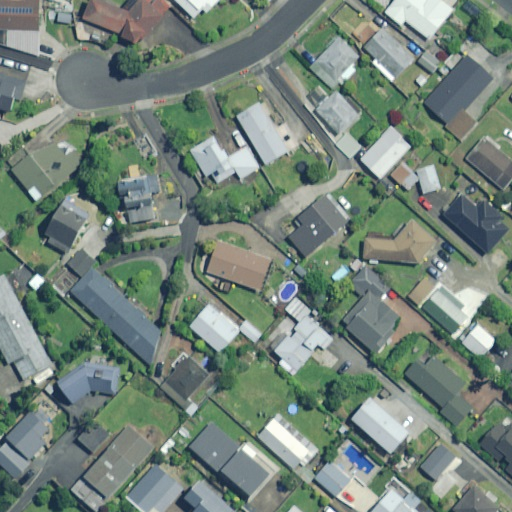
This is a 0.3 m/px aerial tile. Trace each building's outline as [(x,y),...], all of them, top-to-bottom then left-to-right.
[(11,0),(12,1),(0,0),(0,48),(38,51),(41,0),(11,0)] [(121,38),(137,44),(141,39),(144,42),(165,20),(162,16),(171,6),(164,0),(140,0),(130,12),(98,0),(90,0),(83,19),(123,34),(121,38)] [(176,0),(195,18),(204,9),(208,13),(220,0),(176,0)] [(396,0),(386,13),(402,26),(406,20),(430,40),(454,11),(440,0),(396,0)] [(414,61),(383,29),(365,47),(378,60),(374,64),(393,82),(414,61)] [(359,57),(339,37),(311,67),(333,88),(339,82),(343,85),(356,71),(351,66),(359,57)] [(426,51),(412,41),(406,49),(420,59),(426,51)] [(442,64),(428,51),(419,62),(433,74),(442,64)] [(494,80),(468,56),(425,104),(448,125),(446,127),(461,140),(476,123),(465,113),(494,80)] [(26,82),(0,74),(0,107),(11,111),(15,99),(21,101),(26,82)] [(360,117),(337,92),(317,111),(340,135),(360,117)] [(289,152),(261,104),(238,117),(267,165),(289,152)] [(412,147),(392,128),(362,160),(381,179),(412,147)] [(67,141),(58,147),(46,132),(26,148),(32,155),(12,171),(37,202),(85,164),(67,141)] [(228,160),(214,137),(191,151),(207,177),(212,174),(218,183),(237,172),(242,179),(260,168),(247,148),(228,160)] [(511,180),(511,163),(486,140),(468,160),(503,191),(511,180)] [(140,176),(138,165),(128,167),(131,180),(118,182),(123,208),(129,207),(132,224),(156,219),(147,175),(140,176)] [(417,180),(401,165),(391,177),(407,191),(417,180)] [(441,189),(434,166),(417,171),(424,194),(441,189)] [(350,223),(327,196),(300,218),(305,225),(290,238),(307,258),(350,223)] [(478,210),(462,196),(445,216),(486,253),(511,225),(485,202),(478,210)] [(92,214),(68,200),(44,239),(68,254),(92,214)] [(371,260),(370,264),(379,265),(380,261),(422,265),(440,242),(413,220),(407,227),(403,223),(392,236),(397,240),(363,236),(360,259),(371,260)] [(271,261),(220,242),(209,273),(260,291),(271,261)] [(97,263),(83,250),(69,266),(83,279),(71,291),(152,367),(163,332),(94,266),(97,263)] [(412,296),(422,304),(436,287),(440,290),(448,280),(434,269),(412,296)] [(342,322),(377,356),(398,334),(391,328),(401,318),(381,298),(386,293),(366,274),(353,288),(364,299),(342,322)] [(53,366),(5,276),(0,278),(0,346),(10,364),(15,362),(25,381),(53,366)] [(241,331),(211,304),(190,327),(221,354),(241,331)] [(299,325),(289,316),(279,327),(288,336),(275,351),(298,371),(321,346),(325,350),(334,340),(308,316),(299,325)] [(249,323),(241,331),(255,344),(263,337),(249,323)] [(497,341),(479,327),(465,344),(483,358),(497,341)] [(465,386),(428,351),(406,374),(444,409),(441,413),(456,427),(473,409),(457,394),(465,386)] [(211,377),(189,358),(162,388),(172,397),(177,390),(189,401),(211,377)] [(120,370),(88,362),(58,383),(73,404),(93,391),(114,396),(120,370)] [(410,433),(371,399),(353,420),(392,454),(410,433)] [(30,461),(47,443),(42,438),(50,429),(32,412),(7,438),(10,441),(5,446),(0,451),(0,464),(16,479),(30,464),(29,463),(30,461)] [(320,450),(279,414),(259,437),(295,469),(302,461),(306,465),(320,450)] [(110,435),(95,422),(80,440),(94,453),(110,435)] [(243,450),(213,423),(191,447),(219,474),(222,471),(251,498),(271,476),(253,458),(258,453),(248,444),(243,450)] [(511,424),(505,432),(499,426),(481,445),(500,461),(504,457),(511,464),(506,470),(511,475),(511,424)] [(96,511),(153,449),(130,428),(73,491),(96,511)] [(457,458),(441,445),(422,469),(438,482),(457,458)] [(353,478),(332,461),(317,479),(337,496),(353,478)] [(163,511),(184,488),(156,465),(128,498),(145,511),(163,511)] [(457,481),(447,472),(432,490),(443,498),(457,481)] [(196,511),(236,511),(201,481),(186,499),(198,510),(196,511)] [(432,511),(423,504),(410,492),(403,501),(389,488),(379,500),(382,503),(373,511),(432,511)] [(486,497),(477,488),(456,511),(498,511),(501,510),(492,502),(496,498),(490,493),(486,497)]
